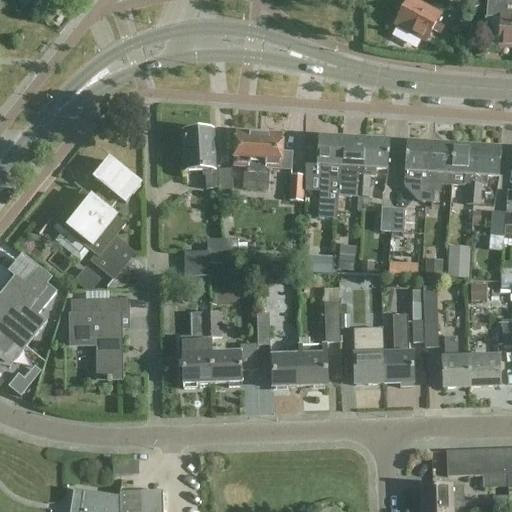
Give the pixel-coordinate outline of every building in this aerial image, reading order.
[(409,0),(408,0),(394,27),(426,45),(441,17),(409,0)] [(486,19),(500,20),(498,49),(511,50),(511,2),(488,1),(486,19)] [(214,169),(213,144),(212,132),(199,133),(197,130),(191,131),(189,133),(184,133),(185,148),(185,157),(183,159),(184,165),(186,167),(186,173),(188,173),(204,172),(205,177),(207,176),(208,191),(218,191),(217,171),(218,171),(218,169),(214,169)] [(260,135),(237,133),(235,156),(233,158),(233,164),(235,164),(235,168),(248,168),(248,173),(245,173),(244,190),(256,191),(260,135)] [(260,135),(256,191),(268,192),(269,175),(267,174),(267,170),(281,170),(281,169),(292,170),(293,158),(282,157),(283,136),(260,135)] [(339,169),(341,169),(343,140),(319,138),(316,179),(321,179),(318,220),(336,221),(339,169)] [(369,189),(370,178),(364,178),(366,141),(343,140),(341,169),(353,170),(353,178),(349,177),(348,189),(355,189),(355,188),(369,189)] [(390,143),(366,141),(364,178),(370,178),(376,178),(376,171),(389,172),(390,143)] [(423,181),(429,181),(431,146),(407,144),(404,187),(419,203),(434,204),(434,194),(434,193),(422,192),(423,181)] [(452,188),(454,147),(431,146),(429,181),(423,181),(422,192),(434,193),(434,194),(440,194),(441,187),(452,188)] [(481,186),(475,186),(478,149),(454,147),(452,188),(466,188),(466,196),(481,197),(481,186)] [(502,150),(478,149),(475,186),(481,186),(487,187),(487,178),(500,179),(502,150)] [(56,225),(69,236),(64,242),(79,255),(84,249),(98,260),(93,266),(113,282),(123,269),(103,254),(126,227),(109,213),(119,200),(126,206),(141,187),(110,162),(95,180),(107,190),(97,203),(83,192),(56,225)] [(230,170),(218,171),(217,171),(218,191),(219,191),(219,197),(232,196),(230,170)] [(303,203),(304,178),(290,177),(289,203),(303,203)] [(355,188),(355,189),(354,199),(368,200),(369,189),(355,188)] [(480,207),(481,197),(466,196),(465,206),(480,207)] [(380,234),(393,234),(395,211),(381,210),(380,234)] [(404,211),(395,211),(393,234),(403,235),(404,211)] [(505,226),(506,214),(491,214),(489,252),(503,253),(505,226)] [(209,266),(223,266),(223,242),(207,242),(207,254),(209,254),(209,266)] [(238,242),(223,242),(223,266),(239,265),(238,242)] [(185,279),(194,279),(209,278),(209,266),(209,254),(207,254),(185,255),(185,279)] [(355,257),(339,255),(337,272),(353,274),(355,257)] [(425,261),(425,279),(442,279),(443,262),(425,261)] [(361,263),(360,276),(374,277),(374,264),(361,263)] [(389,264),(389,279),(417,280),(418,265),(389,264)] [(450,267),(449,280),(466,280),(466,268),(450,267)] [(0,350),(6,355),(56,296),(23,269),(0,296),(0,305),(5,310),(0,316),(0,350)] [(338,291),(324,292),(326,345),(340,344),(338,291)] [(423,305),(425,344),(425,350),(439,350),(436,293),(422,293),(423,305)] [(128,303),(74,303),(74,317),(71,317),(71,348),(98,347),(99,382),(107,381),(107,384),(112,384),(112,382),(121,381),(121,318),(128,318),(128,303)] [(413,344),(425,344),(423,305),(411,306),(413,344)] [(213,356),(212,340),(211,340),(211,315),(198,316),(199,338),(192,339),(192,357),(183,357),(184,387),(184,391),(197,391),(196,387),(213,386),(212,356),(213,356)] [(211,340),(212,340),(222,339),(222,315),(211,315),(211,340)] [(257,347),(270,347),(269,315),(256,316),(257,347)] [(394,356),(384,357),(385,387),(400,386),(400,390),(414,390),(414,386),(413,356),(410,356),(409,318),(393,318),(394,356)] [(511,321),(501,322),(503,348),(511,347),(511,321)] [(300,340),(300,348),(299,348),(301,389),(328,388),(326,347),(309,348),(309,339),(300,340)] [(446,341),(446,362),(443,362),(443,373),(444,391),(472,390),(472,362),(459,362),(459,341),(446,341)] [(355,388),(385,387),(384,357),(373,357),(373,345),(357,345),(358,357),(354,357),(355,388)] [(301,389),(299,348),(289,348),(288,359),(273,359),(274,390),(301,389)] [(212,356),(213,386),(242,385),(241,355),(213,356),(212,356)] [(500,362),(472,362),(472,390),(501,389),(500,371),(500,362)] [(264,380),(264,371),(244,372),(244,381),(264,380)] [(498,477),(497,452),(485,453),(486,478),(498,477)] [(510,477),(510,452),(497,452),(498,477),(508,477),(510,477)] [(460,453),(447,454),(448,479),(461,479),(460,453)] [(473,478),(472,453),(460,453),(461,479),(473,478)] [(486,478),(485,453),(472,453),(473,478),(486,478)] [(138,457),(112,458),(112,473),(139,471),(138,457)] [(508,477),(498,477),(486,478),(473,478),(474,490),(508,489),(508,491),(509,491),(508,477)] [(474,511),(475,503),(453,503),(452,489),(421,490),(422,511),(474,511)] [(163,511),(163,494),(120,495),(119,499),(74,492),(70,511),(163,511)]
